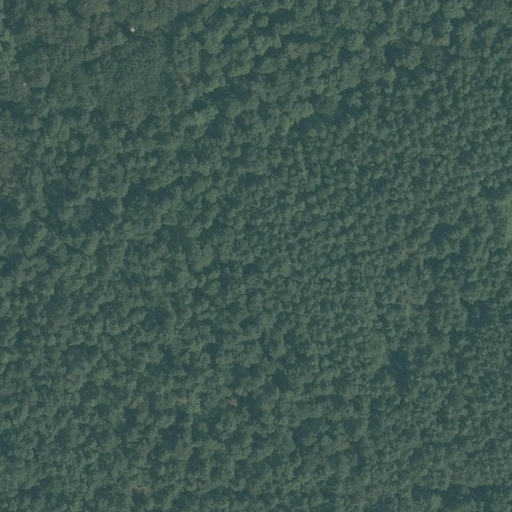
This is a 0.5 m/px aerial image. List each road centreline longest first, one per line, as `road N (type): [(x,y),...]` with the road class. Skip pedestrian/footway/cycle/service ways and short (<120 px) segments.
road 1 (track): [(0,488),(511,479)]
road 2 (track): [(0,104),(207,0)]
